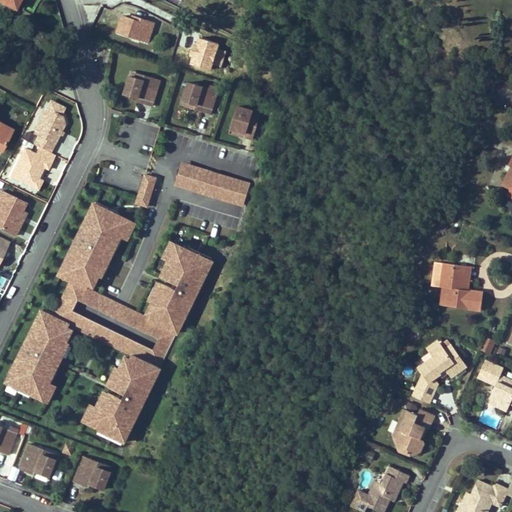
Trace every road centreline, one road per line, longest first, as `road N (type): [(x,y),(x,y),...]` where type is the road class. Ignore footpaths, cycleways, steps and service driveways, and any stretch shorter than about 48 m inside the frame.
road 1 (residential): [(67,0),(98,117),(0,322)]
road 2 (residential): [(511,458),(471,443),(454,446),(419,511)]
